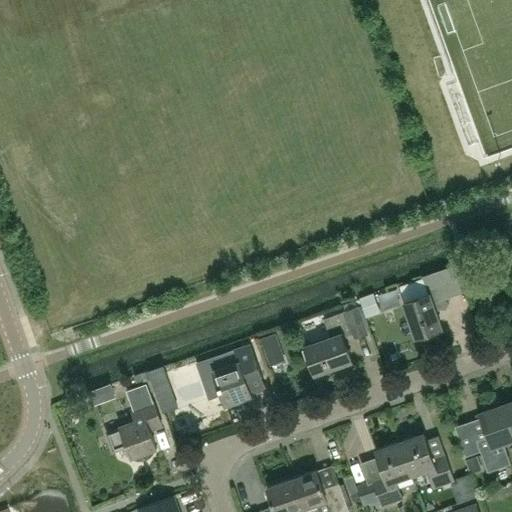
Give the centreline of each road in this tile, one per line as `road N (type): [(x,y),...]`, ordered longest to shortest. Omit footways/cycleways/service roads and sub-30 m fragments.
road 1 (residential): [(222,511),(212,480),(220,459),(241,444),(511,354)]
road 2 (tertiary): [(0,470),(26,440),(33,414),(0,300)]
